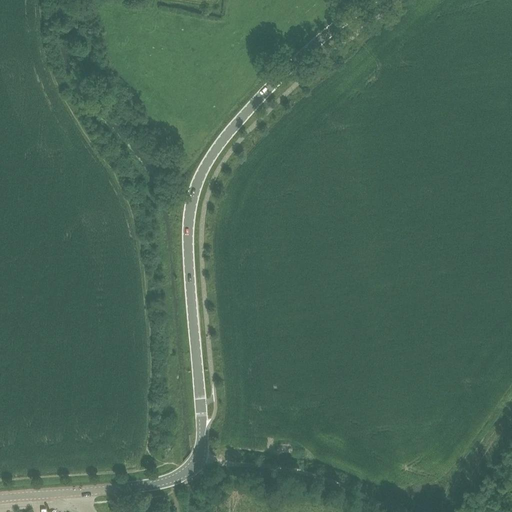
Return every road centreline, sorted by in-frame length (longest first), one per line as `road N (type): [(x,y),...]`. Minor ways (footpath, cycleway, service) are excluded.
road 1 (tertiary): [(82,492),(158,484),(195,463),(200,406),(187,246),(198,177),(284,75),(379,0)]
road 2 (track): [(195,463),(323,479),(383,511)]
